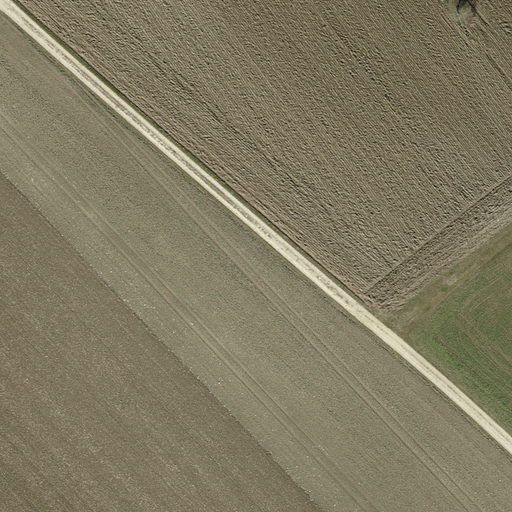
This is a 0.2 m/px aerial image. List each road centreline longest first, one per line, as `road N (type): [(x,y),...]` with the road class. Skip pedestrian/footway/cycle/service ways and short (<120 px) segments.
road 1 (track): [(3,0),(511,444)]
road 2 (track): [(511,235),(386,333)]
